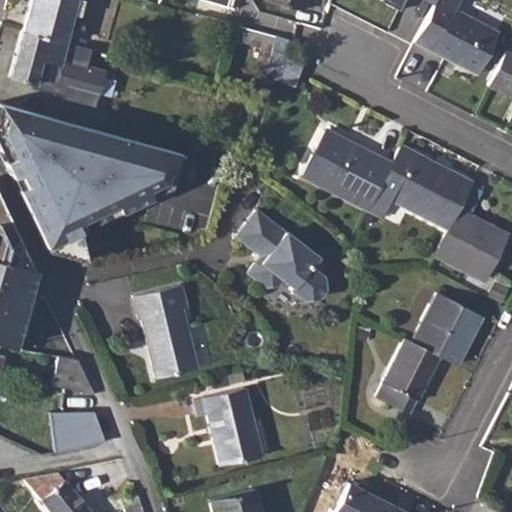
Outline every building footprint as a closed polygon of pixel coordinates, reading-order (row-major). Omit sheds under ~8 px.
[(28,0),(20,31),(62,42),(73,0),(28,0)] [(261,0),(256,17),(296,27),(304,0),(261,0)] [(433,0),(432,0),(411,41),(455,64),(458,59),(475,68),(495,31),(451,9),(433,0)] [(236,28),(233,41),(264,50),(270,51),(270,49),(273,38),(236,28)] [(62,42),(20,31),(7,79),(32,85),(63,94),(55,121),(87,129),(94,103),(95,104),(103,72),(85,67),(90,49),(62,42)] [(273,38),(270,49),(287,55),(291,42),(273,38)] [(270,51),(263,76),(274,80),(286,84),(295,58),(287,55),(270,49),(270,51)] [(511,55),(502,51),(485,83),(511,96),(511,55)] [(300,175),(365,208),(388,163),(322,131),(300,175)] [(78,145),(58,223),(106,236),(128,158),(78,145)] [(365,208),(365,209),(381,217),(390,200),(445,228),(454,209),(468,183),(396,147),(388,163),(365,208)] [(445,228),(432,253),(482,278),(505,236),(454,209),(445,228)] [(316,258),(256,210),(236,236),(264,259),(261,263),(254,263),(247,273),(264,287),(277,286),(281,280),(291,288),(289,291),(302,301),(316,299),(322,291),(321,277),(309,268),(316,258)] [(34,281),(16,289),(35,332),(44,354),(76,361),(44,296),(41,297),(34,281)] [(184,283),(133,295),(138,319),(143,319),(156,377),(199,367),(185,310),(191,309),(184,283)] [(433,295),(408,341),(437,356),(453,364),(478,318),(433,295)] [(408,341),(401,337),(377,382),(379,384),(372,396),(406,414),(414,400),(415,399),(437,356),(408,341)] [(44,354),(37,384),(95,398),(76,361),(44,354)] [(242,387),(223,392),(190,401),(194,418),(204,415),(216,467),(259,456),(242,387)] [(98,407),(51,410),(54,445),(101,442),(98,407)] [(88,511),(55,472),(20,479),(48,511),(88,511)] [(330,511),(389,511),(392,507),(346,484),(330,511)] [(255,511),(250,489),(206,500),(208,511),(255,511)] [(138,511),(133,496),(119,502),(123,511),(138,511)]
